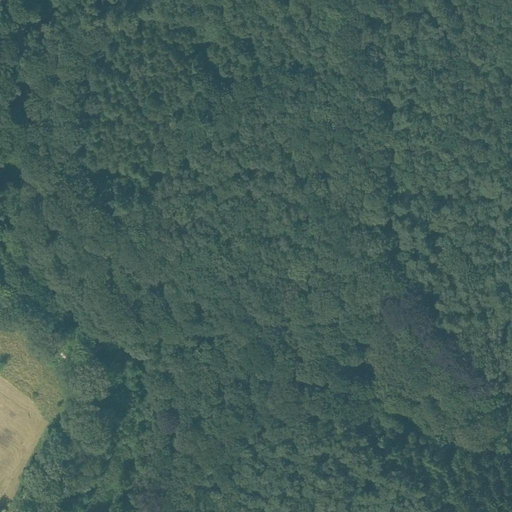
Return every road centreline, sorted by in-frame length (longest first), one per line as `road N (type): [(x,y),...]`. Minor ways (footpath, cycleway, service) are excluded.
road 1 (track): [(504,416),(317,372),(271,382),(210,409),(193,427),(150,511)]
road 2 (track): [(0,300),(84,369),(89,402),(17,511)]
